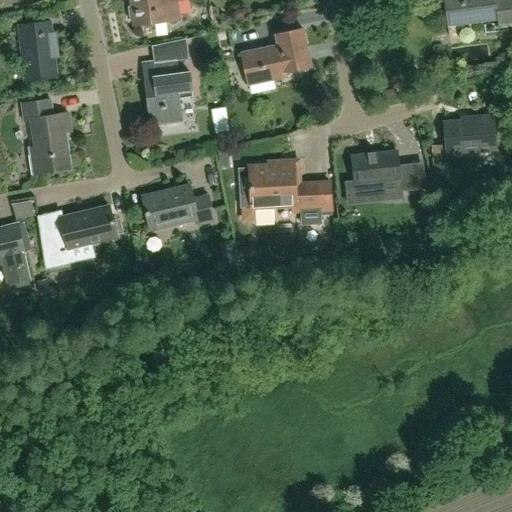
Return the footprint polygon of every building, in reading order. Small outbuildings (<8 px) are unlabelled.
[(130,20),(134,23),(135,25),(139,25),(143,29),(159,27),(161,22),(168,21),(172,25),(177,24),(179,19),(181,19),(178,0),(131,0),(132,4),(129,7),(130,20)] [(511,0),(443,0),(447,26),(498,19),(499,25),(511,23),(511,0)] [(25,81),(56,78),(51,29),(50,21),(19,25),(25,81)] [(285,73),(311,66),(309,58),(303,30),(276,36),(278,46),(241,54),(248,85),(286,77),(285,73)] [(178,73),(177,61),(188,59),(185,39),(152,47),(153,55),(154,62),(142,64),(143,73),(150,125),(182,120),(178,92),(192,90),(189,72),(178,73)] [(32,174),(38,173),(68,169),(64,132),(70,131),(68,114),(54,116),(52,106),(51,98),(20,104),(23,124),(32,122),(35,146),(28,147),(32,174)] [(443,123),(445,145),(446,165),(464,164),(463,152),(496,150),(493,117),(468,119),(468,121),(443,123)] [(370,156),(370,155),(353,157),(356,182),(347,183),(349,204),(373,202),(372,197),(381,196),(380,182),(399,180),(401,191),(413,190),(410,165),(398,167),(397,153),(385,154),(384,152),(375,153),(376,156),(370,156)] [(274,221),(273,206),(292,205),(293,212),(321,211),(319,183),(311,183),(296,184),(295,165),(249,168),(249,175),(240,176),(242,223),(274,221)] [(193,199),(190,186),(149,196),(143,197),(150,230),(196,219),(197,224),(214,220),(208,196),(201,197),(193,199)] [(46,234),(54,268),(73,263),(70,249),(116,237),(109,208),(60,220),(63,231),(55,232),(46,234)] [(19,230),(14,231),(6,232),(7,234),(0,235),(0,260),(4,260),(10,289),(29,286),(22,258),(25,257),(19,230)]
